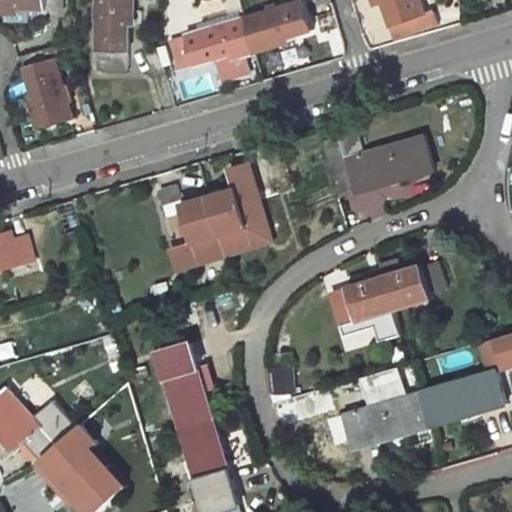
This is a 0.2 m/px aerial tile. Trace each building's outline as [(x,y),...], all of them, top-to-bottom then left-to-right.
[(63,0),(0,0),(0,13),(6,13),(6,8),(63,9),(63,0)] [(96,0),(96,71),(126,73),(125,53),(127,53),(127,13),(132,13),(132,0),(96,0)] [(298,0),(244,17),(256,52),(274,47),(277,55),(298,50),(293,34),(313,28),(303,0),(298,0)] [(379,0),(393,39),(436,25),(431,11),(423,14),(418,0),(379,0)] [(244,17),(185,36),(170,40),(179,70),(232,53),(234,59),(256,52),(244,17)] [(74,117),(53,48),(24,56),(39,106),(33,107),(39,129),(74,117)] [(423,135),(345,158),(353,183),(378,176),(381,185),(434,170),(423,135)] [(248,228),(238,196),(255,191),(246,164),(230,169),(235,188),(208,196),(220,236),(248,228)] [(356,192),(381,185),(378,176),(353,183),(356,192)] [(184,212),(193,243),(220,236),(208,196),(181,204),(175,184),(158,189),(167,216),(184,212)] [(362,221),(390,212),(383,189),(355,198),(362,221)] [(0,269),(35,259),(28,235),(14,239),(12,230),(0,233),(0,269)] [(396,310),(434,298),(432,293),(446,288),(438,260),(424,265),(423,263),(385,274),(396,310)] [(385,274),(347,286),(349,287),(333,293),(341,320),(355,315),(356,322),(396,310),(385,274)] [(511,334),(480,343),(489,374),(511,367),(511,334)] [(184,344),(191,369),(200,367),(192,341),(184,344)] [(156,352),(179,429),(215,419),(200,367),(191,369),(184,344),(156,352)] [(275,397),(289,394),(284,369),(270,372),(275,397)] [(499,371),(421,393),(431,427),(482,413),(480,404),(507,397),(499,371)] [(0,391),(0,431),(15,448),(23,440),(32,449),(49,434),(6,386),(0,391)] [(421,393),(346,413),(353,439),(379,432),(381,442),(431,427),(421,393)] [(507,397),(480,404),(482,413),(509,405),(507,397)] [(230,469),(215,419),(179,429),(202,505),(228,497),(221,472),(230,469)] [(96,511),(119,491),(83,452),(99,439),(84,422),(58,444),(41,459),(49,467),(66,453),(73,461),(56,475),(90,511),(96,511)] [(356,449),(381,442),(379,432),(353,439),(356,449)] [(49,434),(32,449),(41,459),(58,444),(49,434)] [(238,494),(230,469),(221,472),(228,497),(238,494)]
